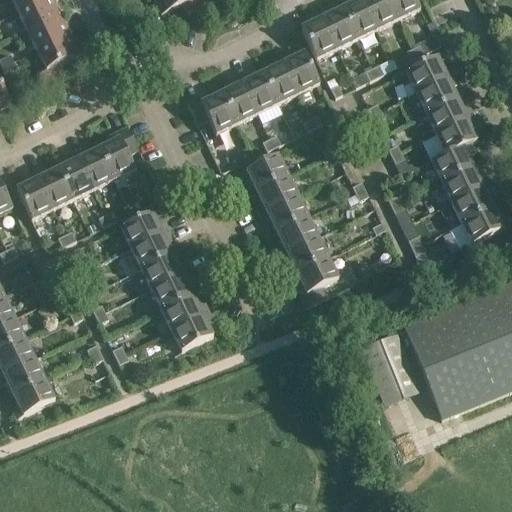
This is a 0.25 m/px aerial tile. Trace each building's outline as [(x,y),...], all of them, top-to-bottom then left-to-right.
[(50,0),(8,0),(16,17),(50,0)] [(50,0),(16,17),(26,36),(60,20),(50,0)] [(192,0),(150,0),(160,20),(182,9),(187,20),(210,9),(205,0),(198,0),(194,2),(192,0)] [(357,45),(377,35),(360,0),(353,0),(350,2),(353,8),(341,14),(357,45)] [(360,0),(377,35),(398,25),(385,0),(360,0)] [(385,0),(398,25),(419,15),(411,0),(385,0)] [(336,55),(357,45),(341,14),(330,19),(327,13),(317,17),(336,55)] [(309,22),(312,28),(300,34),(315,65),(336,55),(317,17),(309,22)] [(26,36),(35,56),(69,39),(60,20),(26,36)] [(421,49),(412,53),(416,62),(441,50),(435,38),(419,46),(421,49)] [(59,69),(79,59),(69,39),(35,56),(45,75),(38,79),(43,90),(65,79),(59,69)] [(412,53),(406,55),(393,62),(397,72),(416,62),(412,53)] [(0,63),(0,64),(3,71),(14,66),(10,58),(0,63)] [(303,58),(291,64),(288,58),(279,62),(298,100),(318,90),(303,58)] [(270,67),(273,73),(261,79),(277,110),(298,100),(279,62),(270,67)] [(442,75),(436,63),(404,78),(415,99),(453,80),(448,72),(442,75)] [(18,72),(14,66),(3,71),(6,78),(18,72)] [(375,82),(384,78),(379,69),(370,73),(375,82)] [(370,73),(351,82),(356,92),(375,82),(370,73)] [(250,84),(247,78),(238,82),(256,120),(277,110),(261,79),(250,84)] [(415,99),(409,102),(419,122),(425,120),(456,104),(451,93),(457,90),(453,80),(415,99)] [(220,99),(235,130),(256,120),(238,82),(229,87),(232,93),(220,99)] [(0,88),(0,113),(10,108),(0,88)] [(341,99),(338,91),(330,95),(334,103),(341,99)] [(215,141),(235,130),(220,99),(211,103),(207,95),(186,105),(198,130),(207,125),(215,141)] [(425,120),(435,140),(473,122),(468,113),(462,116),(456,104),(425,120)] [(371,121),(381,116),(377,108),(368,113),(371,121)] [(381,116),(371,121),(375,128),(384,123),(381,116)] [(314,133),(322,128),(318,119),(309,123),(314,133)] [(445,161),(469,149),(469,150),(477,146),(471,134),(477,131),(473,122),(435,140),(445,160),(445,161)] [(309,123),(304,126),(308,135),(314,133),(309,123)] [(134,176),(126,160),(139,154),(127,130),(106,140),(111,148),(98,154),(113,186),(134,176)] [(277,139),(268,143),(272,153),(281,148),(277,139)] [(267,155),(272,153),(268,143),(262,146),(267,155)] [(388,153),(392,161),(402,157),(398,149),(388,153)] [(445,161),(445,160),(430,167),(441,189),(472,173),(467,163),(474,159),(469,150),(469,149),(445,161)] [(323,154),(327,162),(337,157),(333,150),(323,154)] [(98,154),(86,160),(83,153),(74,158),(92,196),(113,186),(98,154)] [(340,163),(337,157),(327,162),(330,168),(340,163)] [(412,176),(402,157),(392,161),(402,181),(412,176)] [(68,169),(56,175),(72,206),(92,196),(74,158),(65,162),(68,169)] [(287,182),(277,161),(238,180),(243,189),(250,186),(255,197),(287,182)] [(484,181),(478,184),(472,173),(441,189),(451,209),(489,190),(484,181)] [(42,174),(33,178),(51,216),(72,206),(56,175),(45,180),(42,174)] [(27,189),(15,195),(30,227),(51,216),(33,178),(24,183),(27,189)] [(261,209),(254,212),(259,221),(297,202),(287,182),(255,197),(261,209)] [(353,191),(357,199),(366,194),(362,186),(353,191)] [(487,203),(493,199),(489,190),(451,209),(461,230),(493,214),(487,203)] [(0,219),(11,214),(0,191),(0,219)] [(360,205),(369,200),(366,194),(357,199),(360,205)] [(388,204),(393,212),(402,208),(398,199),(388,204)] [(263,230),(270,227),(275,238),(307,223),(297,202),(259,221),(263,230)] [(405,213),(402,208),(393,212),(395,218),(405,213)] [(493,214),(461,230),(471,250),(509,232),(504,222),(498,225),(493,214)] [(113,215),(104,219),(108,228),(117,224),(113,215)] [(119,234),(130,254),(168,236),(163,227),(157,230),(151,218),(119,234)] [(99,222),(103,231),(108,228),(104,219),(99,222)] [(281,250),(274,253),(279,262),(317,244),(307,223),(275,238),(281,250)] [(90,237),(97,234),(93,227),(87,230),(90,237)] [(372,231),(376,239),(383,235),(385,234),(382,227),(372,231)] [(72,235),(62,240),(67,249),(76,244),(72,235)] [(130,254),(140,275),(171,259),(166,248),(172,245),(168,236),(130,254)] [(62,240),(58,242),(63,251),(67,249),(62,240)] [(418,240),(409,245),(413,253),(422,249),(418,240)] [(295,280),(327,264),(317,244),(279,262),(283,271),(290,268),(295,280)] [(425,254),(422,249),(413,253),(416,259),(423,255),(425,254)] [(18,262),(14,252),(0,258),(0,260),(4,268),(18,262)] [(430,269),(423,255),(416,259),(423,273),(430,269)] [(177,271),(171,259),(140,275),(150,295),(188,277),(183,268),(177,271)] [(83,267),(87,275),(96,270),(93,263),(83,267)] [(337,285),(330,271),(327,264),(295,280),(300,289),(295,292),(305,313),(329,301),(325,291),(337,285)] [(100,277),(96,270),(87,275),(90,281),(100,277)] [(186,289),(192,286),(188,277),(150,295),(160,316),(192,301),(186,289)] [(33,287),(36,295),(35,296),(42,309),(52,304),(46,290),(42,283),(33,287)] [(423,378),(441,424),(511,395),(511,287),(404,330),(419,369),(410,373),(414,382),(423,378)] [(197,312),(192,301),(160,316),(170,337),(208,318),(203,309),(197,312)] [(3,303),(0,304),(0,329),(13,323),(3,303)] [(67,313),(71,320),(80,315),(76,308),(67,313)] [(93,313),(97,321),(106,317),(102,309),(93,313)] [(74,327),(83,322),(80,315),(71,320),(74,327)] [(109,323),(106,317),(97,321),(99,328),(109,323)] [(170,337),(178,353),(180,357),(212,342),(206,330),(212,327),(208,318),(170,337)] [(0,355),(23,344),(13,323),(0,329),(0,355)] [(360,353),(380,401),(416,387),(414,382),(410,373),(397,338),(360,353)] [(0,381),(33,365),(23,344),(0,355),(0,381)] [(87,353),(91,361),(100,357),(96,349),(87,353)] [(113,354),(117,363),(126,358),(122,350),(113,354)] [(91,361),(94,367),(103,363),(100,357),(91,361)] [(129,364),(126,358),(117,363),(120,368),(129,364)] [(0,392),(6,390),(12,401),(43,385),(33,365),(0,381),(0,392)] [(11,415),(15,425),(54,406),(43,385),(12,401),(17,412),(11,415)]
